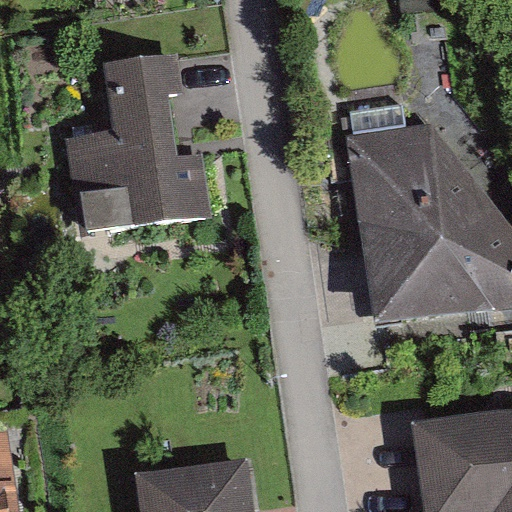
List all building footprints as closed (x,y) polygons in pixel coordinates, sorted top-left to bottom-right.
[(121,142),(70,148),(82,245),(216,228),(208,163),(180,167),(167,67),(112,74),(121,142)] [(359,131),(410,127),(409,107),(357,110),(359,131)] [(511,214),(438,136),(354,149),(370,346),(511,316),(511,214)] [(511,511),(511,419),(412,434),(423,511),(511,511)] [(0,437),(0,494),(18,492),(10,436),(0,437)] [(255,511),(249,469),(136,485),(139,511),(255,511)] [(20,511),(18,492),(0,494),(0,511),(20,511)]
